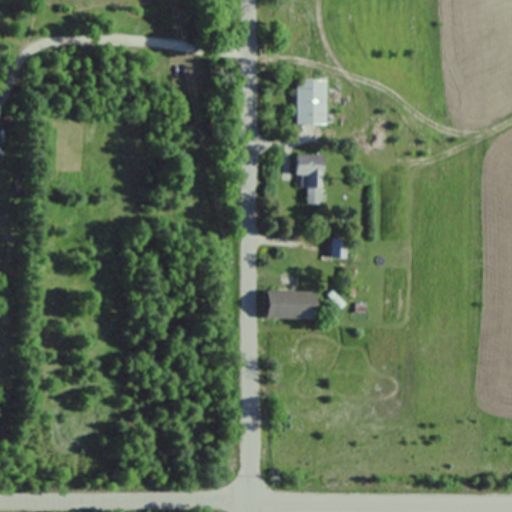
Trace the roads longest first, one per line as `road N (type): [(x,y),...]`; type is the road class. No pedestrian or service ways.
road 1 (residential): [(511,499),(0,501)]
road 2 (residential): [(242,511),(242,0)]
